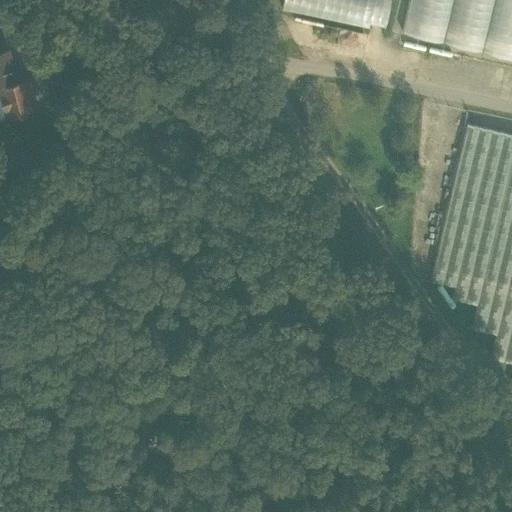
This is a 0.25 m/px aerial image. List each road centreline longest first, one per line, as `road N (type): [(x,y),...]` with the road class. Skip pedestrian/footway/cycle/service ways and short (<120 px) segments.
road 1 (track): [(257,0),(282,57),(418,284),(511,419)]
road 2 (residential): [(282,57),(511,107)]
